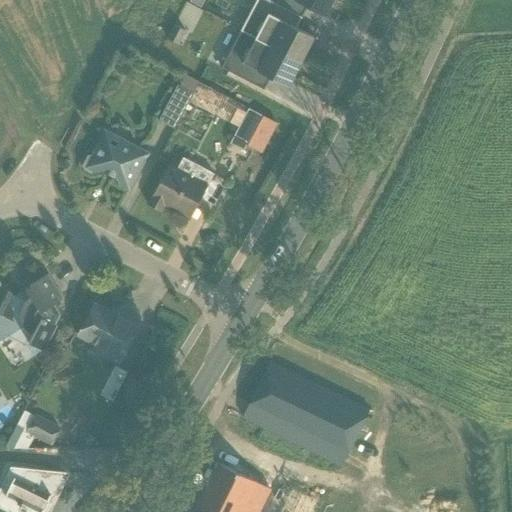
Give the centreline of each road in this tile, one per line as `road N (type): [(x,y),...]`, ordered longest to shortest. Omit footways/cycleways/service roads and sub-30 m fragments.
road 1 (secondary): [(244,316),(344,144),(415,0)]
road 2 (residential): [(244,316),(17,195)]
road 3 (secondary): [(131,511),(244,316)]
